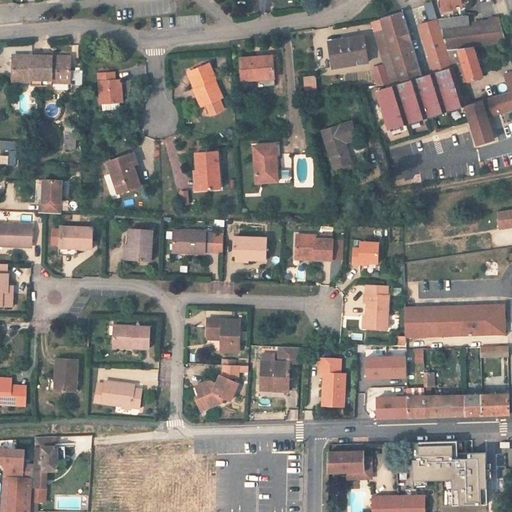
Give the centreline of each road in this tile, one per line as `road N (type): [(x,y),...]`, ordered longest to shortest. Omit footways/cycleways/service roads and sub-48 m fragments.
road 1 (residential): [(316,429),(174,429),(179,300)]
road 2 (residential): [(357,0),(332,16),(156,38)]
road 3 (residential): [(316,429),(511,428)]
road 4 (unknown): [(511,394),(505,294),(488,286),(419,288)]
road 5 (residential): [(156,38),(80,24),(0,32)]
road 6 (residential): [(179,300),(318,303)]
road 7 (unknown): [(123,0),(0,15)]
road 8 (residential): [(58,285),(134,285),(179,300)]
